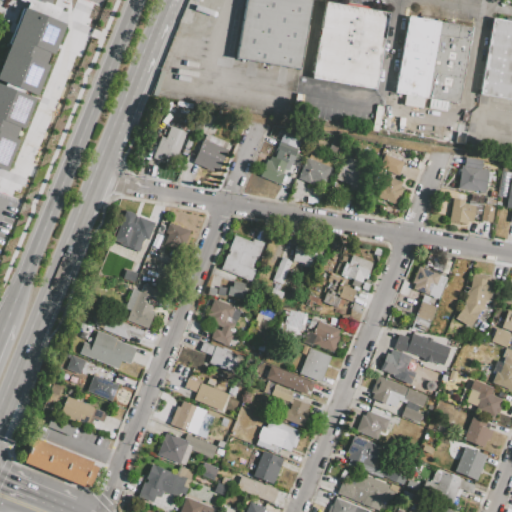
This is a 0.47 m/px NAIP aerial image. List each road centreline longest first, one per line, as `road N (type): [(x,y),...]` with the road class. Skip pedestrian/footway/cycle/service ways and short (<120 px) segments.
road 1 (residential): [(102,511),(258,126)]
road 2 (residential): [(296,511),(441,156)]
road 3 (primary): [(32,343),(169,0)]
road 4 (residential): [(148,193),(511,256)]
road 5 (primary): [(111,68),(7,323)]
